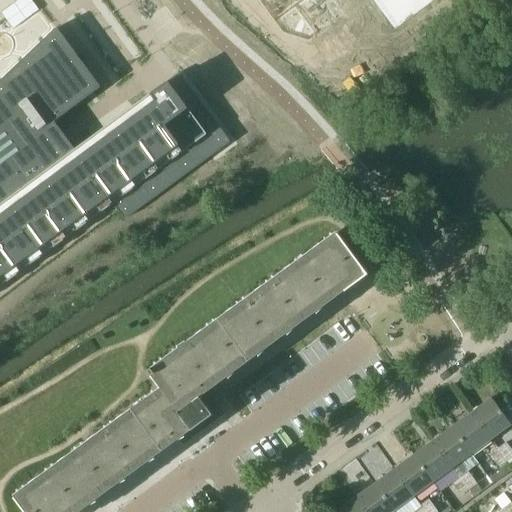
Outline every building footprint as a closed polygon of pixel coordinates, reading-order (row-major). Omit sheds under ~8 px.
[(30,0),(19,0),(1,14),(13,30),(38,11),(30,0)] [(263,0),(259,3),(279,31),(304,39),(338,13),(341,0),(263,0)] [(0,276),(107,198),(119,214),(224,137),(174,69),(69,146),(48,117),(94,82),(51,25),(0,71),(0,276)] [(362,269),(337,234),(153,370),(151,367),(147,371),(161,390),(16,497),(27,511),(67,511),(186,424),(190,430),(218,409),(201,387),(362,269)] [(491,399),(471,414),(490,440),(510,425),(491,399)] [(471,414),(452,428),(471,454),(490,440),(471,414)] [(452,428),(432,442),(451,468),(458,478),(459,477),(467,471),(478,464),(471,454),(452,428)] [(432,442),(413,456),(432,482),(451,468),(432,442)] [(498,449),(507,461),(511,457),(511,451),(506,443),(498,449)] [(499,467),(507,461),(498,449),(490,455),(499,467)] [(413,456),(394,471),(413,496),(432,482),(413,456)] [(507,461),(499,467),(505,475),(511,469),(511,468),(507,461)] [(394,471),(374,485),(393,511),(413,496),(394,471)] [(467,471),(459,477),(469,490),(474,497),(482,492),(477,484),(467,471)] [(493,483),(487,475),(477,484),(482,492),(493,483)] [(458,478),(451,483),(461,496),(469,490),(459,477),(458,478)] [(374,485),(355,499),(364,511),(391,511),(393,511),(374,485)] [(364,511),(355,499),(337,511),(364,511)] [(420,506),(424,511),(436,511),(428,500),(420,506)] [(511,511),(511,504),(511,503),(498,511),(511,511)]
